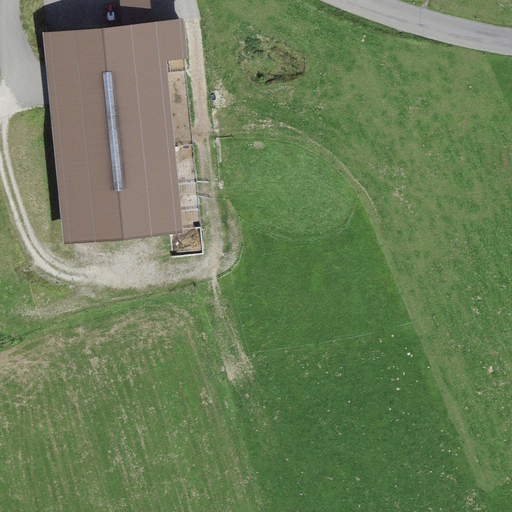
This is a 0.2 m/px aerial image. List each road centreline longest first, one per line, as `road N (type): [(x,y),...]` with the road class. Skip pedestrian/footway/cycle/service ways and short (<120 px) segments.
road 1 (track): [(22,76),(5,109),(3,161),(39,257),(60,273),(91,278),(193,269),(209,260),(215,231),(192,18)]
road 2 (tertiary): [(359,0),(511,41)]
